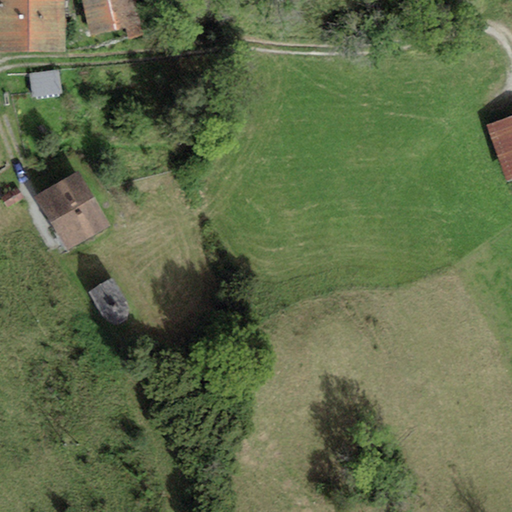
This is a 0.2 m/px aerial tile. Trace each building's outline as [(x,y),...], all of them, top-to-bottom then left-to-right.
[(62,0),(0,0),(0,60),(61,62),(62,0)] [(133,0),(76,0),(75,0),(83,42),(140,32),(133,0)] [(58,80),(27,82),(29,104),(60,102),(58,80)] [(511,123),(490,132),(509,185),(511,183),(511,123)] [(71,171),(27,195),(57,252),(101,229),(71,171)] [(100,275),(78,288),(93,315),(111,321),(119,307),(100,275)]
